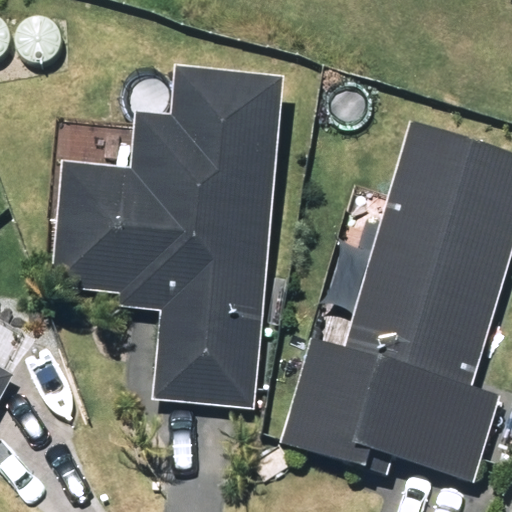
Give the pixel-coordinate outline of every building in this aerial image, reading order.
[(46,26),(34,25),(22,37),(17,50),(27,67),(39,72),(50,71),(62,62),(66,48),(63,33),(46,26)] [(0,26),(0,67),(5,67),(11,57),(15,43),(9,32),(0,26)] [(2,72),(0,72),(0,130),(23,123),(2,72)] [(160,410),(260,420),(292,97),(188,85),(182,135),(146,134),(142,187),(74,181),(59,301),(125,307),(125,318),(166,324),(160,410)] [(511,258),(511,152),(419,125),(349,359),(315,349),(283,458),(374,485),(383,470),(476,489),(504,409),(473,387),(511,258)] [(0,426),(23,384),(0,372),(0,426)]
